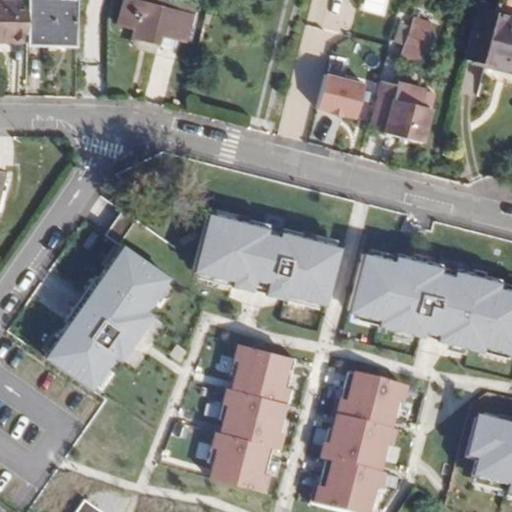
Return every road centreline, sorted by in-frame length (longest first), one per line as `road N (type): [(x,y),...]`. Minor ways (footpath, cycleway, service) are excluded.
road 1 (residential): [(116,125),(511,227)]
road 2 (residential): [(0,295),(116,125)]
